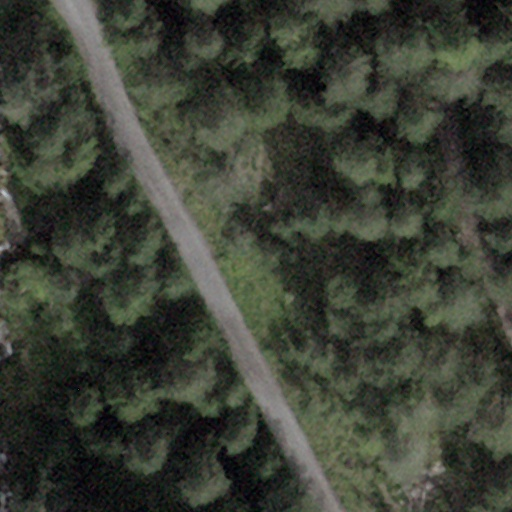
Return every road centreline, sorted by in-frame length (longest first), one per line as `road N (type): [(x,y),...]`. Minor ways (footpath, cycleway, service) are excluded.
road 1 (track): [(344,511),(69,0)]
road 2 (track): [(436,0),(445,33),(444,127),(482,266),(511,325)]
